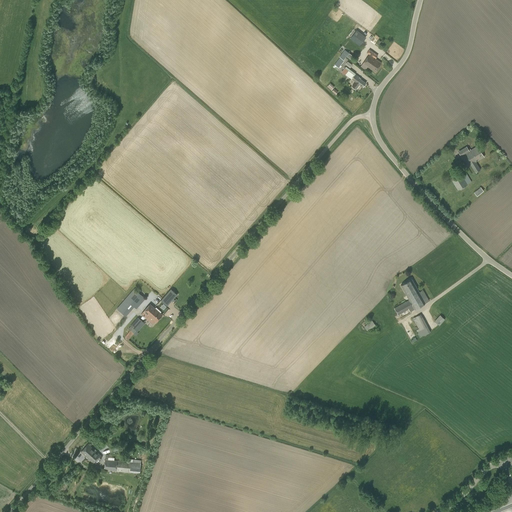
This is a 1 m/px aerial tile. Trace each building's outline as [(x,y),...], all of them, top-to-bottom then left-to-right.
[(350,38),(360,46),(366,37),(356,30),(350,38)] [(369,55),(363,64),(360,67),(365,70),(367,67),(375,72),(381,63),(375,58),(377,55),(369,50),(367,53),(369,55)] [(340,57),(334,64),(338,68),(344,61),(343,60),(348,54),(344,51),(339,57),(340,57)] [(360,78),(355,74),(356,74),(346,66),(341,72),(351,79),(355,82),(352,86),(356,89),(359,85),(363,87),(366,83),(360,78)] [(477,146),(470,150),(470,149),(468,149),(466,146),(458,151),(461,156),(467,167),(470,165),(475,173),(480,170),(476,162),(484,157),(477,146)] [(466,173),(463,176),(460,171),(449,177),(457,190),(467,184),(471,182),(466,173)] [(480,187),(474,193),(477,196),(483,191),(480,187)] [(400,285),(409,299),(394,308),(398,315),(408,309),(410,312),(414,309),(425,303),(429,301),(423,289),(419,291),(412,279),(400,285)] [(171,289),(161,300),(164,302),(167,298),(170,302),(177,294),(171,289)] [(136,309),(145,299),(136,291),(119,310),(126,316),(134,307),(136,309)] [(159,305),(165,310),(168,307),(162,301),(159,305)] [(141,314),(147,318),(149,316),(156,322),(162,315),(150,304),(141,314)] [(419,338),(430,332),(421,314),(413,318),(418,329),(416,330),(419,338)] [(445,319),(440,315),(434,321),(439,325),(445,319)] [(129,328),(131,330),(125,337),(128,340),(136,331),(137,332),(144,323),(138,318),(129,328)] [(368,331),(376,325),(372,321),(364,327),(368,331)] [(87,457),(94,449),(88,444),(81,452),(87,457)] [(94,449),(87,457),(93,463),(97,459),(99,461),(102,457),(100,455),(94,449)] [(105,460),(104,470),(140,473),(141,460),(133,459),(133,460),(131,459),(130,462),(117,460),(117,459),(108,458),(108,455),(106,455),(105,460)]
